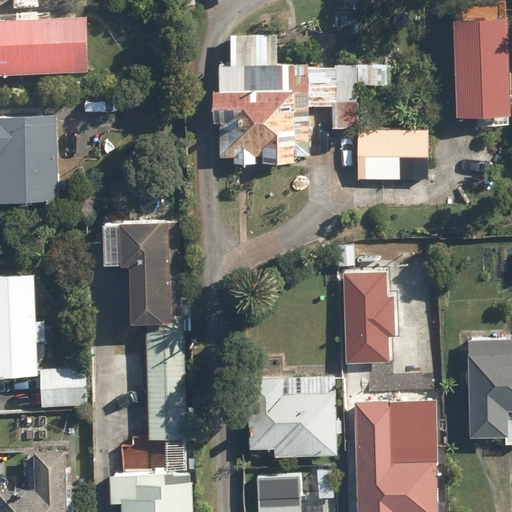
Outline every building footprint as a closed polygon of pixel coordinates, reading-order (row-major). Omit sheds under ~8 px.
[(511,0),(466,0),(470,109),(511,107),(511,0)] [(96,10),(0,10),(0,67),(97,66),(96,10)] [(241,59),(231,59),(232,152),(242,152),(242,158),(264,158),(264,152),(272,152),(272,156),(305,156),(305,151),(318,151),(317,101),(340,100),(340,124),(367,123),(367,96),(364,97),(364,60),(342,60),(342,62),(317,62),(317,59),(288,59),(287,27),(241,27),(241,59)] [(67,108),(0,107),(0,195),(67,196),(67,108)] [(364,124),(364,176),(438,176),(438,149),(436,124),(364,124)] [(182,211),(135,212),(136,257),(144,257),(144,314),(155,314),(155,435),(192,435),(191,327),(196,327),(196,294),(186,294),(186,217),(182,217),(182,211)] [(355,243),(334,243),(334,270),(355,270),(355,243)] [(43,268),(0,269),(0,372),(46,371),(45,337),(53,337),(52,316),(44,316),(43,268)] [(511,332),(476,334),(482,432),(511,429),(511,332)] [(290,356),(254,357),(257,444),(283,443),(283,451),(347,449),(343,370),(291,372),(290,356)] [(91,364),(47,365),(48,403),(92,402),(91,364)] [(402,393),(362,396),(369,511),(435,511),(454,511),(450,451),(443,452),(441,425),(404,427),(402,393)] [(75,511),(73,445),(44,445),(45,484),(8,485),(8,511),(75,511)] [(333,466),(316,465),(314,498),(331,499),(333,466)] [(199,467),(121,469),(121,472),(117,472),(117,496),(132,496),(132,511),(204,511),(203,475),(199,475),(199,467)] [(311,511),(309,500),(266,502),(266,511),(311,511)]
